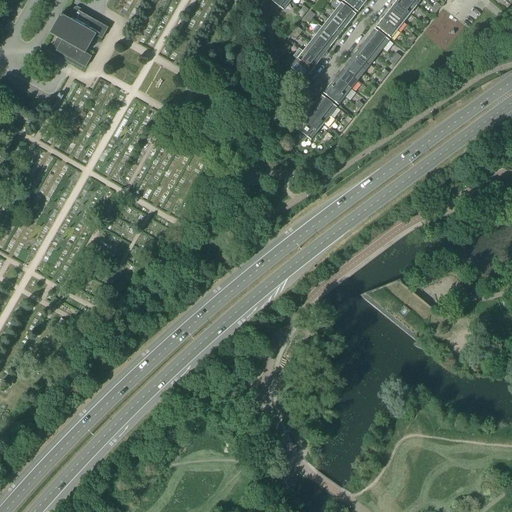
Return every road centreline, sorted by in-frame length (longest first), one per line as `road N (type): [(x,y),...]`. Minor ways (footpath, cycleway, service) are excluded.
road 1 (primary): [(511,80),(264,263),(79,430),(4,511)]
road 2 (primary): [(36,511),(261,291),(511,102)]
road 3 (residential): [(511,165),(397,231),(329,281),(283,329),(266,399),(293,461)]
road 4 (track): [(186,0),(0,327)]
road 5 (track): [(190,77),(193,101),(219,118),(202,153),(209,159),(173,220),(0,121)]
road 6 (track): [(0,277),(86,327),(153,211)]
road 7 (residential): [(381,0),(297,105)]
road 8 (track): [(63,68),(87,82),(121,23),(96,8)]
